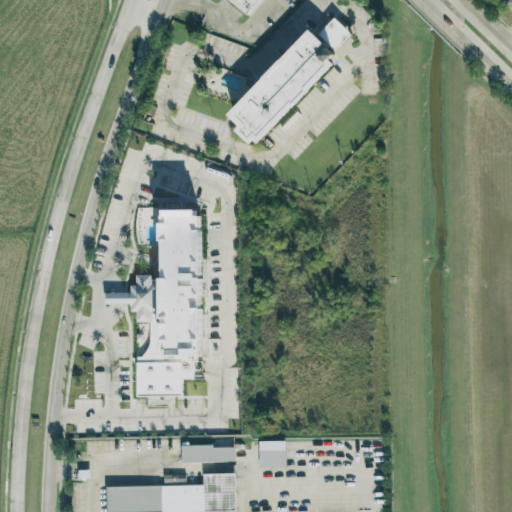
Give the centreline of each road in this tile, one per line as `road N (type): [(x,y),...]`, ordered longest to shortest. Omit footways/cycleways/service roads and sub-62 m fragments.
road 1 (secondary): [(130,0),(46,245),(24,373),(14,511)]
road 2 (secondary): [(49,511),(68,296),(163,0)]
